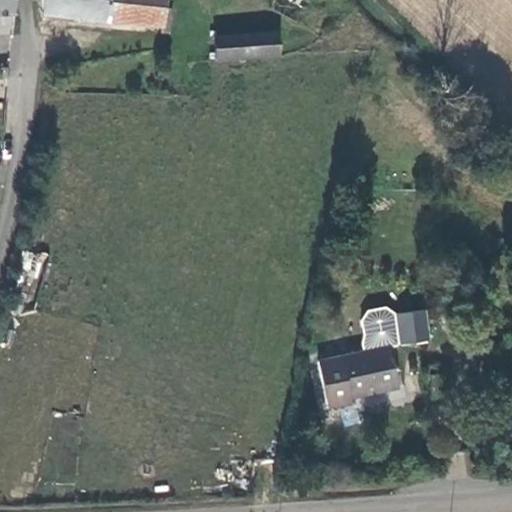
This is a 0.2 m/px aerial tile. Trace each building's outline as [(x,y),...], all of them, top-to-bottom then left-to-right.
[(0,0),(0,17),(12,17),(11,0),(0,0)] [(38,0),(38,18),(102,26),(105,0),(38,0)] [(162,32),(165,0),(105,0),(102,26),(162,32)] [(273,0),(268,9),(294,24),(307,0),(273,0)] [(213,36),(214,63),(278,58),(276,32),(213,36)] [(19,268),(36,276),(45,258),(28,250),(19,268)] [(393,305),(398,335),(428,330),(423,300),(393,305)] [(384,307),(388,335),(389,335),(389,337),(398,335),(393,305),(384,307)] [(330,395),(400,377),(389,337),(389,335),(388,335),(319,354),(330,395)]
